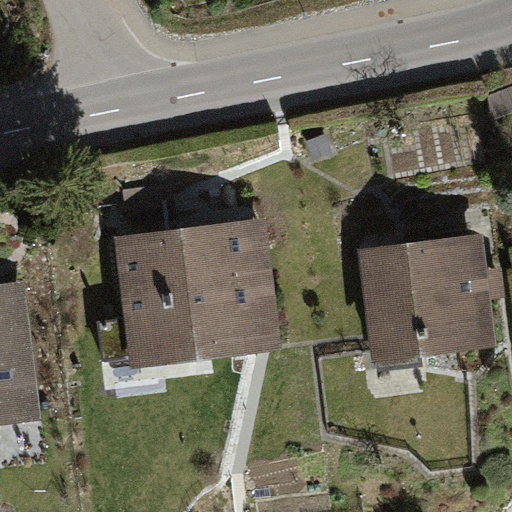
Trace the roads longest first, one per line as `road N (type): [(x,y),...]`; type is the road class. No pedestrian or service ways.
road 1 (tertiary): [(511,27),(139,108)]
road 2 (tertiary): [(139,108),(0,136)]
road 3 (residential): [(139,108),(72,0)]
